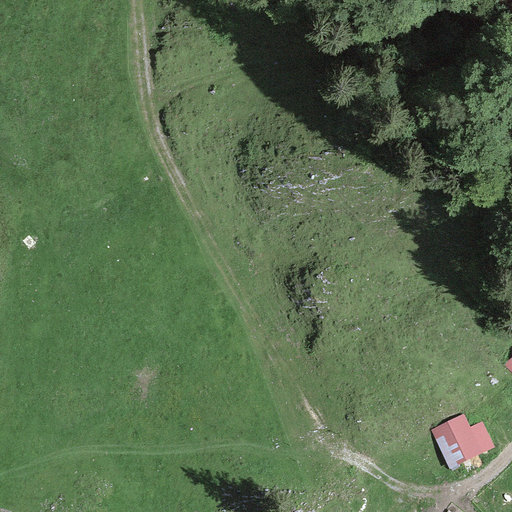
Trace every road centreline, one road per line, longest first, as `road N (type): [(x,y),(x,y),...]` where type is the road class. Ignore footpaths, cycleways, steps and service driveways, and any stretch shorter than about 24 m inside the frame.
road 1 (track): [(319,426),(166,162),(143,81),(134,0)]
road 2 (track): [(319,426),(422,495),(469,488)]
